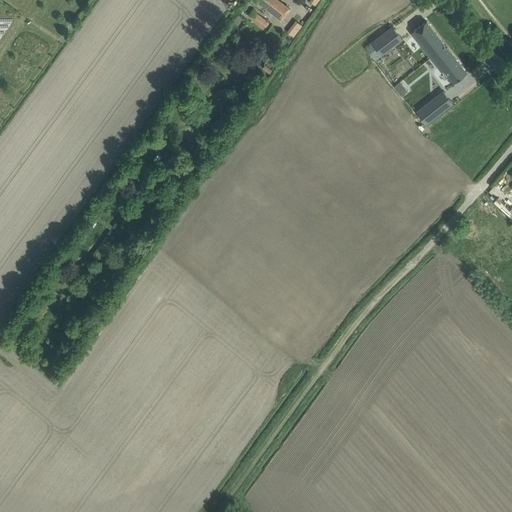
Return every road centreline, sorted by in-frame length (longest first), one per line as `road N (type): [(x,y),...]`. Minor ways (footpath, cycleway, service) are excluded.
road 1 (track): [(215,511),(349,330),(433,238)]
road 2 (residential): [(383,215),(427,151),(334,36)]
road 3 (residential): [(383,215),(455,269),(506,331)]
road 4 (residential): [(76,511),(139,422),(164,440)]
road 5 (residential): [(266,298),(345,188)]
road 6 (residential): [(511,481),(435,388)]
